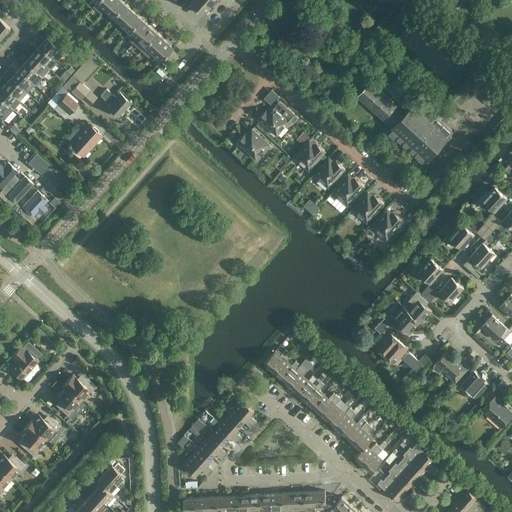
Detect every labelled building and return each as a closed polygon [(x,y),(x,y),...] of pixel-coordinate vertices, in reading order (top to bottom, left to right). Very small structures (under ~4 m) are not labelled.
[(105,9),(113,0),(98,0),(97,1),(93,6),(101,13),(105,9)] [(122,0),(113,0),(105,9),(113,16),(125,3),(122,0)] [(205,0),(191,0),(190,1),(190,2),(204,14),(211,5),(205,0)] [(356,0),(368,10),(377,0),(356,0)] [(125,3),(113,16),(121,23),(133,10),(125,3)] [(133,10),(121,23),(129,31),(141,17),(133,10)] [(133,43),(149,24),(141,17),(129,31),(125,35),(133,43)] [(0,18),(0,33),(2,36),(10,27),(0,18)] [(163,26),(167,21),(163,18),(159,23),(163,26)] [(141,50),(158,32),(149,24),(133,43),(141,50)] [(149,57),(166,39),(158,32),(141,50),(149,57)] [(46,37),(39,45),(56,61),(64,52),(46,37)] [(166,39),(154,52),(162,60),(174,46),(166,39)] [(56,61),(39,45),(32,53),(49,69),(50,68),(52,68),(56,64),(56,62),(56,61)] [(49,69),(32,53),(24,61),(42,77),(49,69)] [(42,77),(24,61),(17,69),(34,84),(37,84),(42,80),(41,78),(42,77)] [(65,80),(72,72),(67,68),(60,76),(65,80)] [(97,97),(89,90),(83,84),(91,74),(85,68),(68,88),(89,106),(97,97)] [(34,84),(17,69),(10,77),(27,92),(34,84)] [(27,92),(10,77),(3,85),(20,100),(27,92)] [(366,103),(392,126),(406,112),(405,111),(404,112),(381,91),(371,81),(358,96),(366,103)] [(20,100),(3,85),(0,88),(0,97),(13,109),(21,101),(20,100)] [(272,87),(265,96),(272,102),(280,94),(272,87)] [(131,102),(120,92),(119,92),(115,97),(106,89),(100,96),(105,100),(107,98),(111,102),(107,106),(118,116),(131,102)] [(69,113),(78,104),(66,93),(57,103),(69,113)] [(13,109),(0,97),(0,112),(1,113),(0,114),(0,116),(4,120),(13,109)] [(417,99),(406,112),(392,126),(388,131),(385,128),(380,134),(383,136),(382,137),(388,130),(390,131),(389,132),(389,133),(390,132),(394,135),(393,136),(394,137),(395,136),(424,163),(425,161),(428,162),(432,157),(431,155),(435,150),(436,151),(436,150),(441,144),(441,145),(442,145),(441,144),(445,139),(448,140),(452,136),(451,133),(452,131),(417,99)] [(264,111),(258,118),(277,135),(286,125),(287,126),(293,122),(293,123),(294,122),(273,104),(265,113),(264,112),(265,112),(264,111)] [(83,155),(102,135),(87,122),(69,142),(83,155)] [(243,135),(237,142),(256,159),(265,149),(266,150),(272,146),(273,146),(252,128),(244,136),(243,136),(244,135),(243,135)] [(310,139),(291,159),(292,160),(292,159),(298,163),(299,161),(309,170),(326,151),(319,145),(319,146),(318,147),(310,139)] [(461,151),(444,169),(450,175),(467,156),(461,151)] [(329,156),(311,177),(317,180),(319,179),(329,187),(345,168),(339,162),(338,163),(339,163),(338,164),(329,156)] [(12,164),(0,176),(0,179),(5,184),(18,169),(12,164)] [(348,173),(330,194),(331,194),(337,197),(338,196),(348,205),(365,186),(358,180),(358,181),(357,181),(348,173)] [(8,193),(16,201),(33,182),(24,175),(8,193)] [(495,211),(508,197),(496,187),(483,201),(495,211)] [(1,189),(0,190),(0,196),(5,202),(9,197),(1,189)] [(38,190),(23,206),(33,216),(48,199),(38,190)] [(368,191),(349,211),(350,212),(350,211),(356,214),(357,213),(367,222),(384,203),(377,197),(377,198),(377,199),(368,191)] [(56,206),(61,201),(55,196),(50,201),(56,206)] [(304,204),(314,212),(320,205),(310,197),(304,204)] [(16,203),(12,207),(22,216),(26,212),(16,203)] [(387,208),(369,229),(370,229),(376,232),(377,230),(387,239),(404,220),(397,214),(396,215),(397,215),(396,216),(387,208)] [(462,248),(475,234),(463,223),(450,238),(462,248)] [(489,227),(485,223),(477,232),(481,236),(489,227)] [(489,227),(481,236),(486,240),(494,231),(489,227)] [(483,267),(495,252),(484,242),(471,256),(483,267)] [(430,283),(443,269),(432,258),(419,272),(430,283)] [(451,302),(464,287),(452,277),(439,291),(451,302)] [(428,285),(421,294),(425,298),(433,289),(428,285)] [(433,289),(425,298),(428,301),(429,302),(437,293),(433,289)] [(414,305),(409,311),(420,321),(422,323),(422,322),(428,319),(427,317),(432,311),(424,304),(428,301),(425,298),(421,294),(417,291),(409,300),(414,305)] [(511,294),(500,305),(511,315),(511,294)] [(391,315),(387,319),(397,328),(400,324),(410,332),(420,321),(409,311),(404,306),(394,317),(391,315)] [(496,339),(507,327),(492,314),(482,326),(496,339)] [(387,319),(385,317),(384,317),(375,327),(380,332),(371,341),(375,345),(385,354),(399,339),(392,333),(397,328),(387,319)] [(408,347),(399,339),(385,354),(394,363),(400,356),(404,359),(409,354),(409,353),(405,351),(408,347)] [(20,346),(12,356),(17,360),(10,367),(22,377),(38,360),(26,349),(25,350),(20,346)] [(276,350),(265,362),(273,369),(289,352),(286,349),(281,355),(276,350)] [(456,381),(468,368),(458,359),(457,361),(446,351),(435,363),(434,365),(434,368),(435,369),(437,371),(439,371),(442,369),(443,367),(448,371),(446,373),(451,378),(451,377),(456,381)] [(289,352),(273,369),(281,377),(292,365),(288,361),(293,355),(289,352)] [(416,378),(425,368),(426,366),(410,352),(409,353),(409,354),(404,359),(414,368),(410,372),(416,378)] [(325,359),(314,372),(318,376),(329,363),(325,359)] [(292,365),(281,377),(289,384),(305,366),(302,363),(297,369),(292,365)] [(305,366),(289,384),(297,391),(308,379),(304,375),(309,369),(305,366)] [(476,397),(489,382),(485,378),(487,376),(483,373),(481,375),(475,369),(462,384),(468,389),(467,390),(471,393),(472,393),(476,397)] [(73,374),(63,384),(80,400),(89,390),(91,391),(96,386),(86,377),(82,382),(73,374)] [(308,379),(297,391),(305,398),(321,381),(318,378),(313,383),(308,379)] [(321,381),(305,398),(313,406),(324,393),(320,389),(325,384),(321,381)] [(80,400),(63,384),(65,386),(56,396),(64,403),(59,408),(69,416),(74,411),(72,409),(80,400)] [(502,427),(511,414),(511,411),(498,399),(504,393),(495,385),(484,397),(489,402),(482,409),(502,427)] [(324,393),(313,406),(321,413),(337,395),(334,392),(329,398),(324,393)] [(337,395),(321,413),(329,420),(340,408),(336,404),(341,398),(337,395)] [(255,409),(242,398),(235,407),(254,424),(257,421),(250,415),(255,409)] [(254,424),(235,407),(228,415),(240,426),(245,421),(251,427),(254,424)] [(340,408),(329,420),(337,427),(354,409),(350,407),(345,412),(340,408)] [(354,409),(337,427),(346,434),(356,422),(352,418),(357,413),(354,409)] [(33,418),(28,424),(45,439),(54,429),(56,431),(61,426),(51,417),(47,422),(39,415),(34,420),(33,418)] [(240,426),(228,415),(221,423),(240,440),(242,437),(236,431),(240,426)] [(356,422),(346,434),(354,442),(370,424),(367,421),(361,427),(356,422)] [(240,440),(221,423),(213,431),(226,442),(230,437),(237,443),(240,440)] [(45,439),(28,424),(24,429),(25,430),(21,435),(28,442),(24,447),(34,456),(38,450),(36,449),(45,439)] [(370,424),(354,442),(362,449),(367,444),(367,445),(373,437),(368,433),(373,427),(370,424)] [(406,432),(398,424),(394,429),(402,436),(406,432)] [(226,442),(213,431),(206,439),(225,456),(228,453),(221,447),(226,442)] [(225,456),(206,439),(199,447),(211,458),(216,453),(222,459),(225,456)] [(362,449),(355,456),(364,463),(380,446),(376,443),(371,448),(367,445),(367,444),(362,449)] [(411,447),(407,450),(427,468),(434,460),(416,443),(412,448),(411,447)] [(380,446),(364,463),(372,471),(383,459),(378,454),(383,449),(380,446)] [(211,458),(199,447),(192,455),(211,472),(214,469),(207,463),(211,458)] [(427,468),(407,450),(403,454),(405,456),(401,460),(419,476),(427,468)] [(11,461),(3,454),(0,457),(0,469),(10,478),(19,469),(21,470),(25,465),(16,456),(11,461)] [(201,469),(208,475),(211,472),(192,455),(184,463),(197,474),(201,469)] [(419,476),(401,460),(398,464),(396,463),(393,466),(412,484),(419,476)] [(111,464),(104,473),(117,485),(125,476),(117,469),(118,467),(118,462),(113,463),(112,464),(111,464)] [(412,484),(393,466),(389,470),(390,472),(387,476),(405,492),(412,484)] [(10,478),(0,469),(0,493),(3,490),(1,488),(10,478)] [(117,485),(104,473),(96,481),(113,496),(114,495),(110,492),(117,485)] [(405,492),(387,476),(383,480),(381,479),(378,483),(397,500),(405,492)] [(113,496),(96,481),(100,484),(93,492),(106,504),(113,496)] [(325,490),(314,491),(315,509),(328,508),(328,509),(333,495),(333,494),(326,495),(325,490)] [(468,490),(461,498),(476,511),(483,511),(484,511),(482,510),(486,506),(468,490)] [(304,491),(293,492),(294,510),(305,509),(304,491)] [(314,491),(304,491),(305,509),(315,509),(314,491)] [(106,504),(93,492),(86,500),(98,511),(99,511),(100,511),(106,504)] [(293,492),(282,493),(283,511),(285,511),(292,511),(292,510),(294,510),(293,492)] [(271,493),(260,494),(261,511),(272,511),(271,493)] [(282,511),(283,511),(282,493),(271,493),(272,511),(271,511),(282,511)] [(250,511),(249,494),(239,495),(239,511),(250,511)] [(260,494),(249,494),(250,511),(255,511),(261,511),(260,494)] [(239,511),(239,495),(228,496),(228,511),(239,511)] [(338,499),(333,495),(328,509),(332,511),(342,511),(350,504),(342,496),(338,499)] [(217,511),(217,496),(206,497),(206,511),(217,511)] [(228,511),(228,496),(217,496),(217,511),(228,511)] [(184,511),(196,511),(195,497),(184,498),(184,511)] [(206,511),(206,497),(195,497),(196,511),(206,511)] [(476,511),(461,498),(453,506),(459,511),(476,511)] [(98,511),(86,500),(78,508),(82,511),(98,511)]
